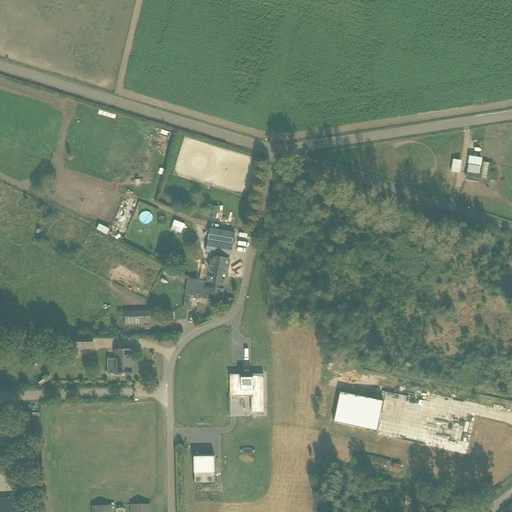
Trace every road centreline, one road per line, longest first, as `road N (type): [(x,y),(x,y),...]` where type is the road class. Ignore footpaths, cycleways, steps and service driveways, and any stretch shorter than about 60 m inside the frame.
road 1 (unclassified): [(172,511),(169,374),(185,342),(238,308),(274,152)]
road 2 (unclassified): [(274,152),(0,66)]
road 3 (unclassified): [(511,229),(274,152)]
road 4 (unclassified): [(274,152),(511,115)]
